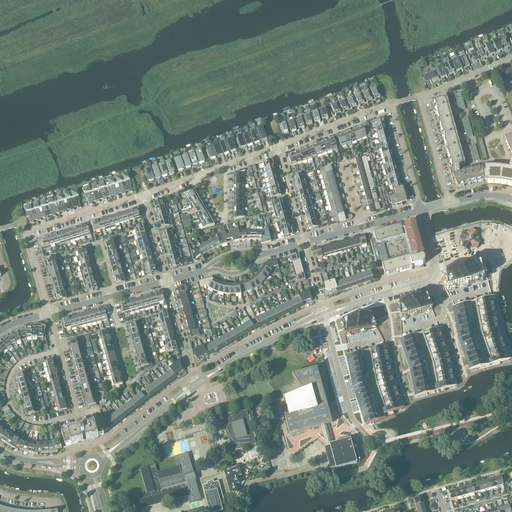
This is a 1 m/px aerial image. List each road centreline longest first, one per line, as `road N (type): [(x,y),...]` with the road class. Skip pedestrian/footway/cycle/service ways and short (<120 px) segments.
road 1 (residential): [(49,313),(27,231),(142,194)]
road 2 (residential): [(78,414),(29,421),(8,396),(19,365),(61,351)]
road 3 (residential): [(436,268),(486,256),(494,264),(511,357)]
road 4 (residential): [(196,384),(324,314)]
road 5 (unclassified): [(377,445),(352,416),(324,314)]
road 6 (unclassified): [(377,445),(511,412)]
road 7 (residential): [(277,147),(392,104)]
road 8 (residential): [(49,313),(166,281)]
